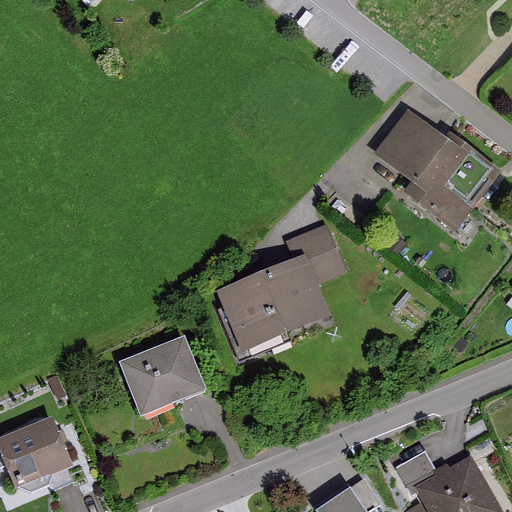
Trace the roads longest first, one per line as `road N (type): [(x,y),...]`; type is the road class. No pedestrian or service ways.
road 1 (residential): [(511,368),(167,511)]
road 2 (residential): [(511,142),(324,0)]
